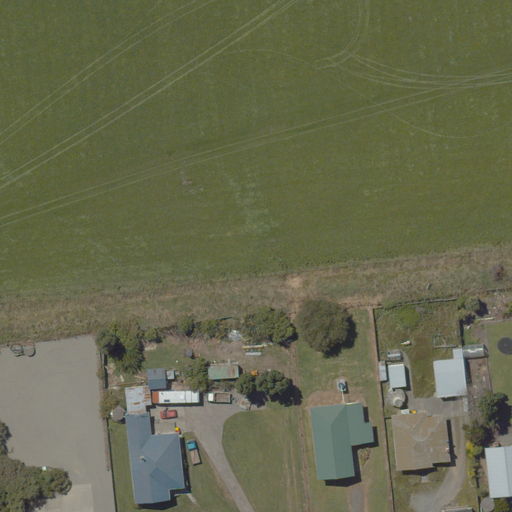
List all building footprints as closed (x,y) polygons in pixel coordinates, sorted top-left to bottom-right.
[(454,357),(432,358),(434,398),(469,396),(467,347),(453,348),(454,357)] [(407,405),(403,360),(386,362),(389,406),(407,405)] [(242,382),(242,371),(231,371),(230,364),(210,364),(211,382),(242,382)] [(174,379),(174,366),(149,368),(150,384),(150,389),(164,388),(164,379),(174,379)] [(150,389),(150,384),(125,385),(126,411),(145,410),(144,403),(151,403),(150,389)] [(352,455),(351,440),(375,438),(373,421),(362,421),(360,397),(309,402),(315,477),(360,474),(359,454),(352,455)] [(431,460),(455,458),(452,408),(390,412),(394,469),(431,466),(431,460)] [(183,485),(180,431),(148,433),(147,410),(145,410),(126,411),(132,501),(171,499),(170,485),(183,485)] [(511,423),(498,424),(499,443),(511,442),(511,423)] [(511,493),(511,442),(499,443),(487,444),(490,494),(511,493)]
